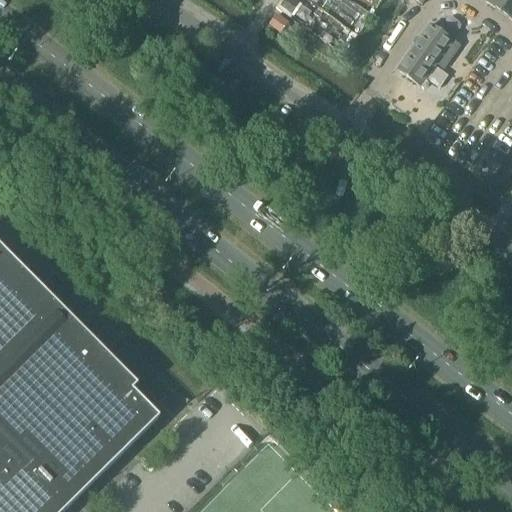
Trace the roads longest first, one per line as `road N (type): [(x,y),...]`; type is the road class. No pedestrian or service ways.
road 1 (trunk): [(511,420),(0,18)]
road 2 (trunk): [(0,86),(511,485)]
road 3 (unclassified): [(511,254),(164,0)]
